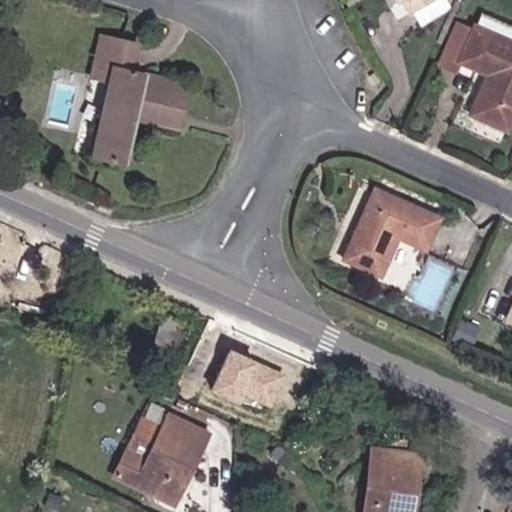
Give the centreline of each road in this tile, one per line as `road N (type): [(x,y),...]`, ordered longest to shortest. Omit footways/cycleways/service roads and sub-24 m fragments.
road 1 (secondary): [(496,412),(203,280)]
road 2 (residential): [(278,107),(353,125),(511,197)]
road 3 (secondary): [(203,280),(0,193)]
road 4 (residential): [(203,280),(272,137),(278,107)]
road 5 (residential): [(143,0),(272,29)]
